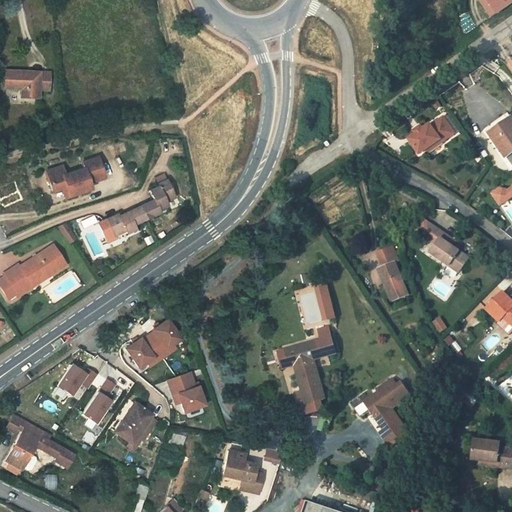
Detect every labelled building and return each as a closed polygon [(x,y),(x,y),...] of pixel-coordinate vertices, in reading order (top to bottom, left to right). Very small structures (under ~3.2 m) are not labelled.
[(511,0),(480,0),(492,17),(511,3),(511,0)] [(50,73),(6,73),(6,90),(24,90),(24,98),(41,98),(41,90),(50,90),(50,73)] [(422,142),(415,147),(427,162),(433,157),(447,147),(449,149),(461,140),(449,124),(437,133),(436,132),(429,137),(422,142)] [(511,130),(494,142),(508,165),(511,161),(511,130)] [(420,139),(422,142),(429,137),(427,133),(420,139)] [(433,157),(435,160),(449,149),(447,147),(433,157)] [(59,180),(43,184),(49,202),(59,200),(61,208),(87,200),(85,195),(100,190),(93,171),(80,174),(81,179),(61,185),(59,180)] [(511,194),(511,193),(506,193),(498,198),(506,209),(511,204),(511,194)] [(112,228),(102,232),(111,249),(120,244),(122,247),(131,242),(129,237),(156,225),(154,222),(163,219),(161,215),(170,211),(161,194),(152,198),(154,200),(145,204),(150,213),(113,230),(112,228)] [(423,261),(430,250),(417,241),(410,252),(423,261)] [(451,263),(430,250),(423,261),(431,266),(425,274),(450,291),(453,287),(458,290),(465,279),(448,268),(451,263)] [(15,275),(0,285),(0,286),(1,288),(0,288),(0,301),(6,310),(13,305),(15,307),(30,297),(26,292),(45,279),(48,284),(63,274),(49,255),(16,277),(15,275)] [(381,269),(386,283),(397,279),(395,272),(399,271),(397,264),(381,269)] [(45,279),(26,292),(30,297),(48,284),(45,279)] [(386,283),(381,285),(392,318),(409,313),(398,279),(397,279),(386,283)] [(511,300),(502,290),(483,309),(498,322),(496,323),(508,334),(511,330),(511,300)] [(154,332),(148,336),(164,357),(170,351),(167,347),(173,343),(180,338),(167,320),(153,330),(154,332)] [(141,339),(127,350),(141,368),(148,362),(154,358),(157,362),(164,357),(148,336),(142,341),(141,339)] [(442,336),(436,340),(443,349),(448,345),(442,336)] [(317,357),(321,371),(337,367),(329,340),(320,343),(323,355),(317,357)] [(173,343),(167,347),(170,351),(176,347),(173,343)] [(316,355),(286,364),(291,381),(296,379),(304,404),(308,417),(323,413),(327,411),(316,373),(321,371),(317,357),(316,355)] [(154,358),(148,362),(152,366),(157,362),(154,358)] [(72,366),(59,388),(73,397),(81,384),(89,389),(97,375),(88,370),(86,375),(72,366)] [(444,366),(433,375),(439,383),(451,374),(444,366)] [(106,380),(84,416),(98,424),(112,401),(107,398),(115,385),(106,380)] [(189,382),(167,391),(171,398),(175,397),(182,412),(185,422),(205,414),(198,397),(195,398),(189,382)] [(412,406),(403,393),(399,396),(394,390),(378,401),(380,403),(366,413),(383,438),(394,430),(390,425),(395,421),(394,420),(412,406)] [(175,397),(171,398),(177,414),(182,412),(175,397)] [(308,417),(304,404),(299,406),(306,428),(326,422),(323,413),(308,417)] [(152,424),(154,421),(135,410),(117,440),(133,450),(135,451),(152,424)] [(401,430),(395,421),(390,425),(394,430),(383,438),(386,441),(401,430)] [(135,451),(133,450),(130,454),(137,458),(144,446),(146,447),(158,427),(152,424),(135,451)] [(53,446),(16,427),(8,440),(15,444),(17,440),(23,443),(7,472),(24,481),(37,458),(59,469),(57,472),(69,478),(77,465),(51,450),(53,446)] [(412,444),(401,430),(386,441),(382,444),(392,458),(412,444)] [(192,443),(177,438),(174,447),(188,452),(192,443)] [(510,468),(511,450),(511,448),(497,447),(497,443),(471,442),(470,461),(478,462),(486,462),(486,466),(510,468)] [(250,465),(234,460),(228,486),(247,490),(244,500),(256,503),(256,501),(263,503),(268,485),(259,483),(261,475),(248,472),(250,465)] [(289,467),(274,461),(271,468),(286,474),(289,467)] [(152,491),(141,486),(135,501),(146,505),(152,491)]
